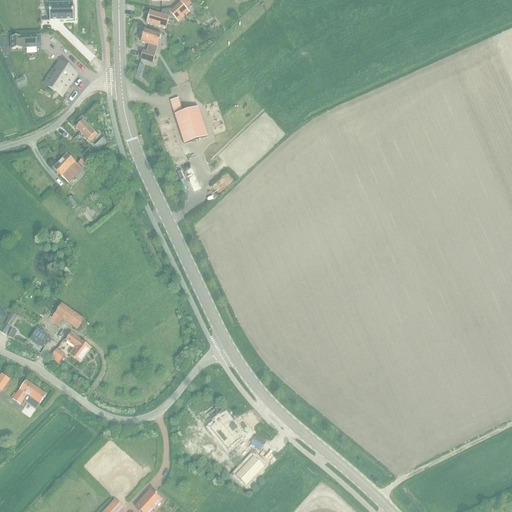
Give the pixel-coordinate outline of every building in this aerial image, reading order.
[(176,12),(184,5),(180,1),(172,8),(176,12)] [(73,18),(73,3),(50,3),(50,18),(73,18)] [(166,28),(169,16),(150,11),(146,23),(166,28)] [(143,52),(141,60),(154,63),(161,34),(145,30),(141,43),(149,45),(147,53),(143,52)] [(21,48),(21,44),(41,43),(41,35),(11,37),(11,49),(21,48)] [(75,74),(59,64),(52,75),(50,74),(46,80),(48,81),(47,81),(63,92),(75,74)] [(184,144),(207,137),(198,107),(183,112),(175,115),(184,144)] [(92,140),(98,134),(83,120),(76,128),(89,141),(91,139),(92,140)] [(94,146),(98,150),(106,143),(102,138),(94,146)] [(53,168),(64,178),(68,182),(83,166),(87,170),(91,166),(82,158),(77,164),(67,154),(53,168)] [(188,161),(182,164),(194,192),(201,188),(188,161)] [(71,196),(67,199),(73,208),(77,205),(71,196)] [(77,216),(63,198),(57,203),(70,221),(77,216)] [(77,329),(84,320),(62,304),(53,317),(47,313),(38,325),(44,329),(50,320),(59,326),(63,319),(77,329)] [(11,313),(0,329),(0,332),(6,337),(12,328),(10,327),(17,317),(11,313)] [(36,330),(30,339),(44,349),(50,339),(36,330)] [(90,348),(71,334),(70,334),(65,341),(75,348),(69,356),(79,363),(90,348)] [(50,358),(58,365),(65,355),(56,349),(50,358)] [(2,374),(0,376),(0,390),(2,391),(10,380),(2,374)] [(38,404),(45,395),(24,380),(10,399),(17,404),(25,394),(38,404)] [(225,417),(211,428),(228,448),(241,437),(236,430),(238,429),(233,424),(232,425),(225,417)] [(253,457),(235,476),(246,486),(264,467),(253,457)] [(136,509),(139,511),(148,511),(160,500),(152,492),(136,509)] [(119,511),(123,508),(115,500),(103,511),(119,511)]
